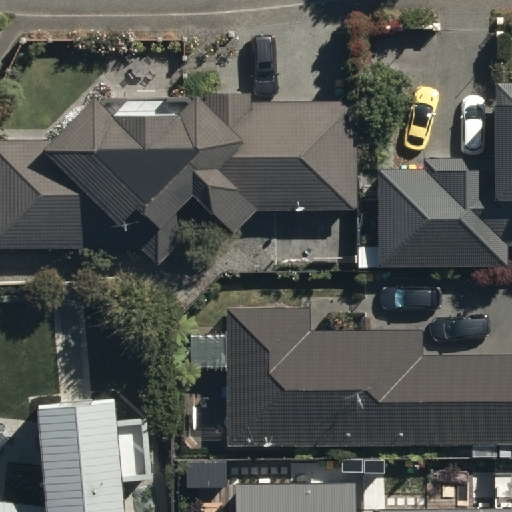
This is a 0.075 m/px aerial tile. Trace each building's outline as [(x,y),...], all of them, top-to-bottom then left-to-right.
[(380,265),(508,264),(508,243),(511,243),(511,82),(500,83),(494,83),(495,157),(423,157),(424,167),(379,167),(380,265)] [(0,137),(0,246),(141,247),(159,262),(213,211),(234,230),(255,209),(358,208),(358,99),(262,100),(252,109),(252,93),(208,93),(207,102),(197,93),(178,112),(114,114),(97,96),(55,137),(0,137)] [(228,308),(229,445),(511,442),(511,352),(423,354),(423,330),(311,331),(311,307),(228,308)] [(0,511),(113,511),(105,399),(27,405),(34,502),(0,499),(0,511)] [(354,511),(354,485),(234,486),(234,511),(354,511)]
